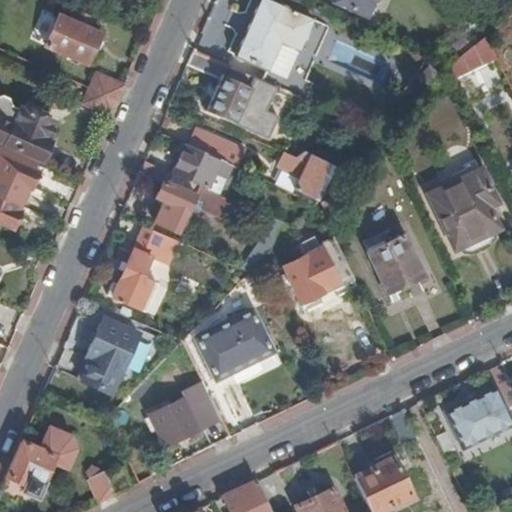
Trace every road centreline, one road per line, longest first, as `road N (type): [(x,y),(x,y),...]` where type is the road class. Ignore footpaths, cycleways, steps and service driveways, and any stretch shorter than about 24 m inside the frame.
road 1 (residential): [(0,426),(189,0)]
road 2 (residential): [(137,511),(511,330)]
